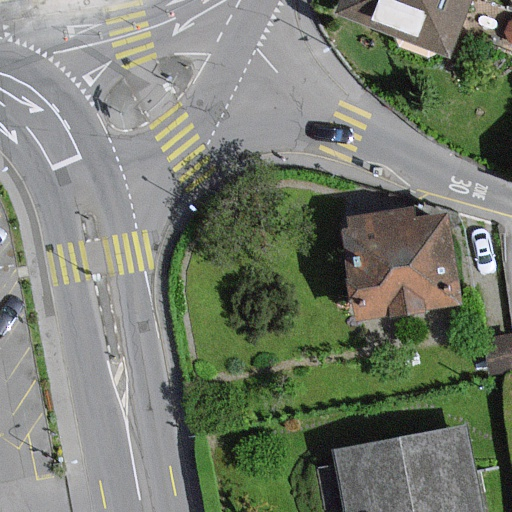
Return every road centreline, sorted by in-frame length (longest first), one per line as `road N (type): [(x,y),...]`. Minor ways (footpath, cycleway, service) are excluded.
road 1 (residential): [(228,21),(346,129),(511,203)]
road 2 (tertiary): [(87,201),(151,511)]
road 3 (residential): [(87,201),(177,143),(222,69),(228,21)]
road 4 (residential): [(228,21),(130,36),(0,86)]
road 5 (tertiary): [(0,86),(53,129),(87,201)]
